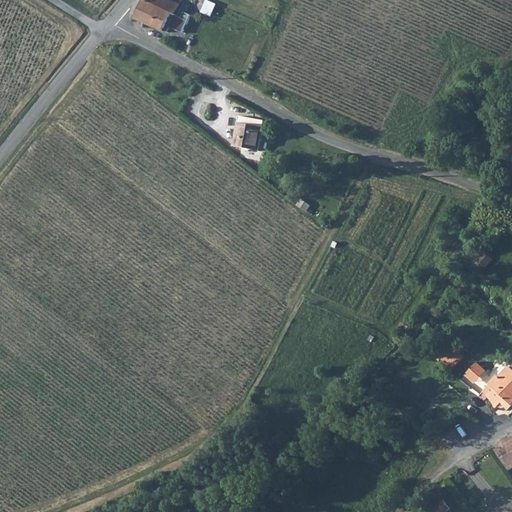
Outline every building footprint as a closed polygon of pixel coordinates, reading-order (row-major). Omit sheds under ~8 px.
[(203,0),(200,10),(214,15),(218,3),(208,0),(203,0)] [(129,29),(144,37),(158,9),(148,4),(143,13),(138,11),(129,29)] [(173,17),(158,9),(144,37),(162,46),(174,29),(168,26),(173,17)] [(180,33),(185,24),(173,17),(168,26),(174,29),(180,33)] [(260,153),(263,131),(238,125),(234,148),(260,153)] [(479,248),(472,259),(486,269),(494,259),(479,248)] [(438,356),(452,367),(465,351),(451,340),(438,356)] [(466,369),(474,376),(484,364),(476,357),(466,369)] [(509,404),(511,400),(511,364),(509,362),(501,372),(499,370),(480,390),(486,395),(489,392),(497,401),(502,397),(505,401),(509,404)] [(438,389),(456,401),(464,389),(447,377),(438,389)] [(387,388),(394,394),(400,387),(393,381),(387,388)] [(511,437),(495,448),(508,471),(511,468),(511,437)] [(441,507),(451,499),(445,491),(435,499),(441,507)]
